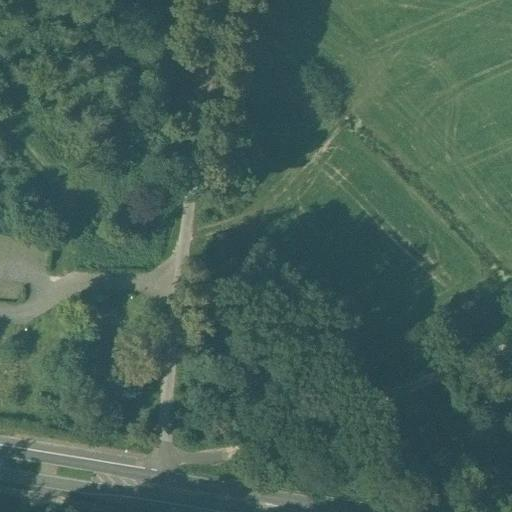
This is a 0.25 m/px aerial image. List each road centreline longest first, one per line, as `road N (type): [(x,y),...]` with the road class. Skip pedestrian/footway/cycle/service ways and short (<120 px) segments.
road 1 (unclassified): [(159,466),(225,0)]
road 2 (unclassified): [(511,329),(159,466)]
road 3 (primary): [(156,484),(0,458)]
road 4 (primary): [(305,511),(156,484)]
